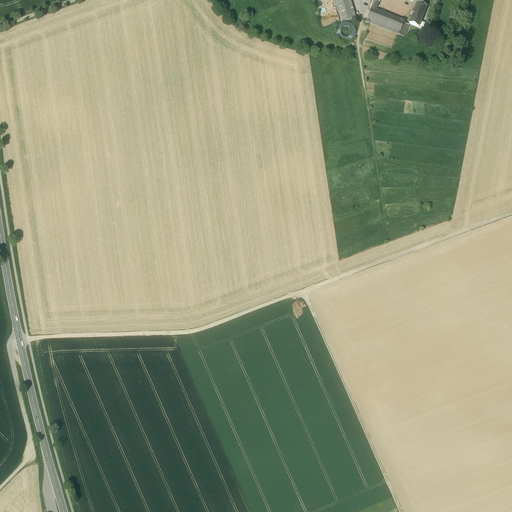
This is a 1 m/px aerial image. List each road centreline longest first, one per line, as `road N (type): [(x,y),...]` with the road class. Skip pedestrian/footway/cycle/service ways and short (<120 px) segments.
road 1 (track): [(511,213),(191,331),(18,340)]
road 2 (secondary): [(63,511),(18,340),(0,232)]
road 3 (track): [(304,289),(402,511)]
road 4 (track): [(385,221),(357,40),(361,6)]
road 5 (track): [(0,487),(28,446),(8,347),(18,340)]
